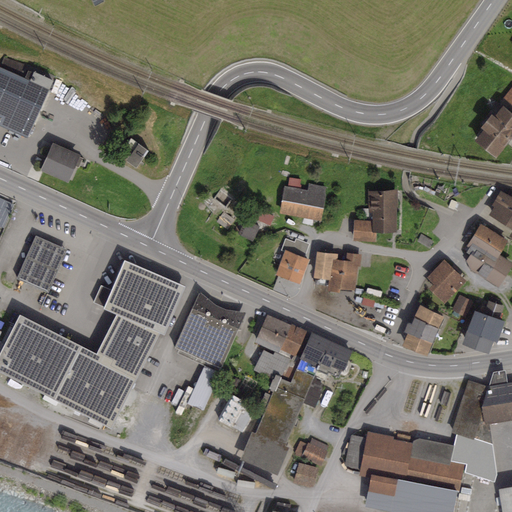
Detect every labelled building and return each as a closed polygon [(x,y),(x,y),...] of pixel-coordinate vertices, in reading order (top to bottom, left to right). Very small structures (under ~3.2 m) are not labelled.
[(32,77),(0,62),(0,125),(27,137),(53,79),(35,71),(32,77)] [(490,120),(483,114),(471,129),(476,133),(468,143),(490,160),(511,131),(511,117),(500,108),(490,120)] [(88,122),(64,112),(56,132),(79,142),(88,122)] [(148,147),(131,134),(126,142),(133,147),(127,155),(137,163),(148,147)] [(82,153),(54,141),(41,169),(69,182),(82,153)] [(307,189),(284,185),(279,211),(321,218),(327,184),(308,181),(307,189)] [(398,187),(369,189),(369,210),(373,210),(372,219),(374,229),(396,229),(398,187)] [(511,193),(500,187),(491,203),(493,204),(489,212),(511,224),(511,230),(511,233),(511,193)] [(221,190),(215,198),(225,207),(232,199),(221,190)] [(0,223),(4,224),(13,199),(0,194),(0,223)] [(247,214),(270,223),(273,215),(251,206),(247,214)] [(224,212),(217,221),(228,229),(235,220),(224,212)] [(259,223),(245,217),(239,230),(253,236),(259,223)] [(372,219),(354,217),(353,238),(376,239),(376,229),(374,229),(372,219)] [(508,239),(481,221),(467,242),(469,244),(467,248),(471,251),(471,249),(474,251),(477,246),(478,245),(495,257),(499,252),(508,239)] [(68,247),(36,233),(18,276),(49,290),(68,247)] [(294,241),(285,238),(281,249),(283,250),(275,271),(300,281),(309,257),(305,255),(310,243),(296,237),(294,241)] [(471,251),(467,258),(471,266),(498,285),(511,262),(511,260),(499,252),(495,257),(477,246),(474,251),(471,249),(471,251)] [(338,251),(317,249),(314,273),(329,275),(327,287),(341,289),(342,286),(356,287),(360,253),(348,251),(347,258),(337,257),(338,251)] [(444,256),(428,274),(434,279),(429,284),(445,300),(467,278),(444,256)] [(148,268),(126,258),(114,279),(104,275),(93,299),(132,317),(114,361),(139,373),(167,330),(185,289),(147,271),(148,268)] [(215,302),(200,290),(176,343),(222,363),(246,310),(226,307),(215,302)] [(458,293),(451,309),(466,316),(473,300),(458,293)] [(484,309),(475,305),(462,339),(489,349),(493,336),(498,338),(506,317),(501,315),(506,304),(489,297),(484,309)] [(420,301),(414,313),(439,324),(445,313),(420,301)] [(81,342),(21,310),(0,349),(0,366),(53,395),(81,342)] [(279,350),(292,323),(267,312),(255,339),(279,350)] [(408,318),(404,327),(408,329),(433,339),(439,324),(414,313),(412,320),(408,318)] [(307,329),(292,322),(292,323),(279,350),(291,356),(293,352),(296,354),(307,329)] [(354,348),(311,328),(299,355),(319,364),(321,359),(344,369),(354,348)] [(408,329),(402,342),(428,353),(433,339),(408,329)] [(273,353),(264,348),(254,368),(272,376),(269,385),(274,387),(277,384),(306,396),(316,374),(297,367),(291,379),(282,375),(290,357),(275,350),(273,353)] [(219,371),(204,364),(189,400),(204,406),(219,371)] [(494,370),(489,384),(507,381),(506,368),(494,370)] [(413,438),(413,440),(410,455),(451,463),(451,459),(467,462),(464,471),(494,479),(496,471),(490,422),(485,422),(482,402),(487,384),(467,379),(454,428),(459,430),(456,445),(419,436),(413,438)] [(489,384),(487,384),(482,402),(485,422),(490,422),(511,417),(511,380),(507,381),(489,384)] [(274,387),(256,430),(252,428),(240,456),(278,472),(290,444),(286,443),(306,396),(277,384),(274,387)] [(244,398),(232,391),(218,417),(243,431),(253,412),(242,406),(244,398)] [(43,429),(45,421),(33,418),(32,427),(43,429)] [(360,467),(360,472),(370,474),(368,486),(365,504),(404,511),(453,511),(464,471),(467,462),(451,459),(451,463),(410,455),(413,440),(394,436),(394,434),(367,428),(366,436),(351,433),(345,462),(347,464),(360,467)] [(330,445),(312,437),(310,442),(308,441),(307,443),(300,439),(294,453),(321,465),(330,445)] [(319,467),(299,461),(293,481),(313,486),(319,467)] [(511,511),(511,482),(499,484),(503,511),(511,511)]
